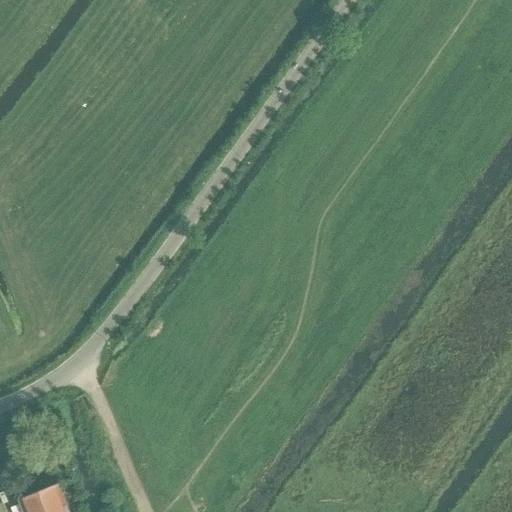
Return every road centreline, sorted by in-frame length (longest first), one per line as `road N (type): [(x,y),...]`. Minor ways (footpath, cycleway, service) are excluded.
road 1 (unclassified): [(0,408),(60,377),(97,343),(348,0)]
road 2 (track): [(79,361),(144,511)]
